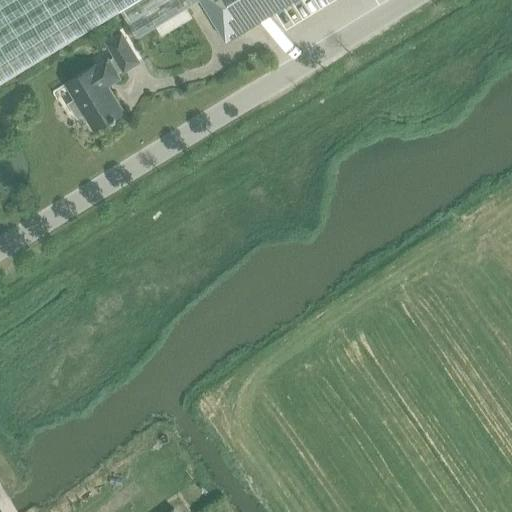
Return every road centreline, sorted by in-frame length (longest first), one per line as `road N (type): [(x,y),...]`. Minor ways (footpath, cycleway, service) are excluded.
road 1 (unknown): [(469,0),(0,293)]
road 2 (unclassified): [(401,0),(0,245)]
